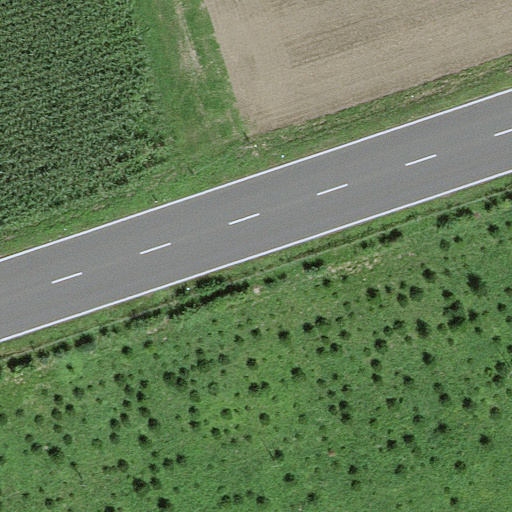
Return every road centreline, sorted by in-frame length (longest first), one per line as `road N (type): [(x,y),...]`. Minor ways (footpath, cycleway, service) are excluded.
road 1 (primary): [(511,130),(0,301)]
road 2 (track): [(160,0),(231,223)]
